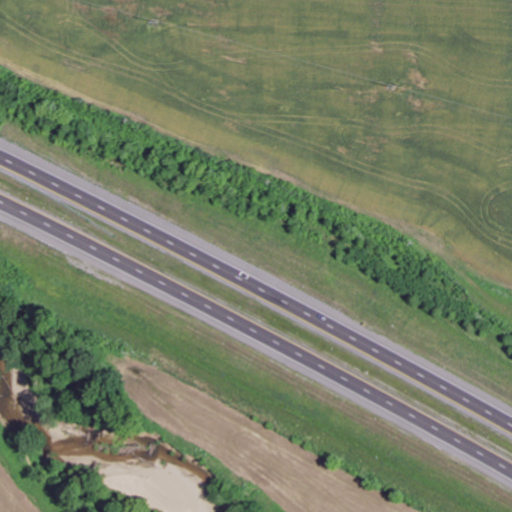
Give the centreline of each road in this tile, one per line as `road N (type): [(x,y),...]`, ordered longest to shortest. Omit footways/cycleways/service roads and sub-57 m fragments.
road 1 (trunk): [(511,423),(0,156)]
road 2 (trunk): [(0,199),(511,465)]
